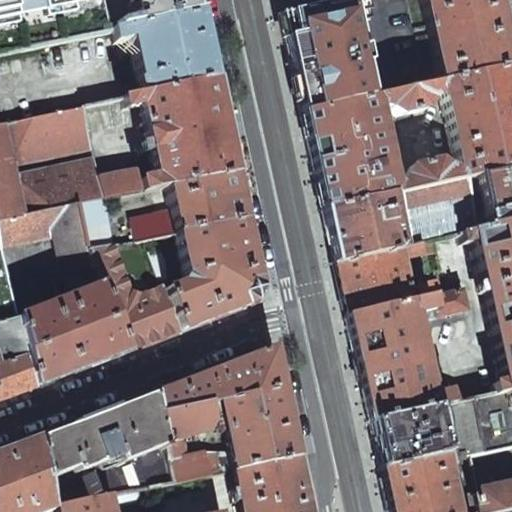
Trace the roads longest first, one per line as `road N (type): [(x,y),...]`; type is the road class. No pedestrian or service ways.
road 1 (residential): [(224,0),(292,313)]
road 2 (residential): [(0,427),(292,313)]
road 3 (residential): [(292,313),(324,452),(325,511)]
